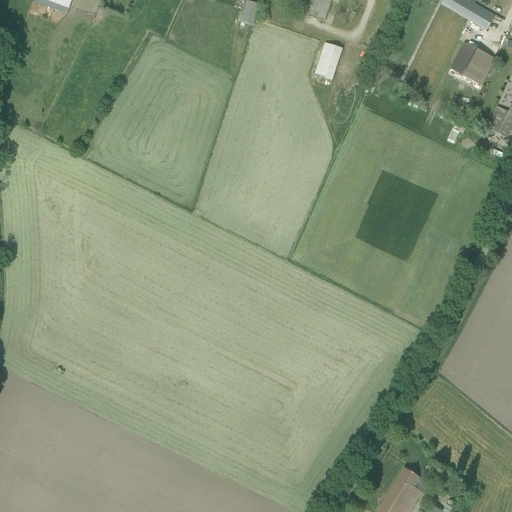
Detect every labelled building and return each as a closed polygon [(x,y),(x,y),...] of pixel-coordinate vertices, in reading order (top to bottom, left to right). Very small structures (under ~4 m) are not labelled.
[(34,0),(34,3),(65,14),(67,15),(69,9),(72,0),(34,0)] [(305,0),(301,15),(324,23),(330,3),(331,0),(305,0)] [(462,0),(443,0),(440,6),(484,31),(492,17),(462,0)] [(246,2),(239,23),(253,27),(259,6),(246,2)] [(464,43),(449,70),(482,87),(495,60),(464,43)] [(313,76),(329,81),(340,49),(324,44),(313,76)] [(496,108),(490,122),(486,130),(506,139),(510,131),(511,131),(511,75),(498,104),(509,109),(508,113),(496,108)] [(404,469),(377,511),(409,511),(421,493),(420,492),(426,483),(417,478),(417,477),(413,474),(404,469)]
